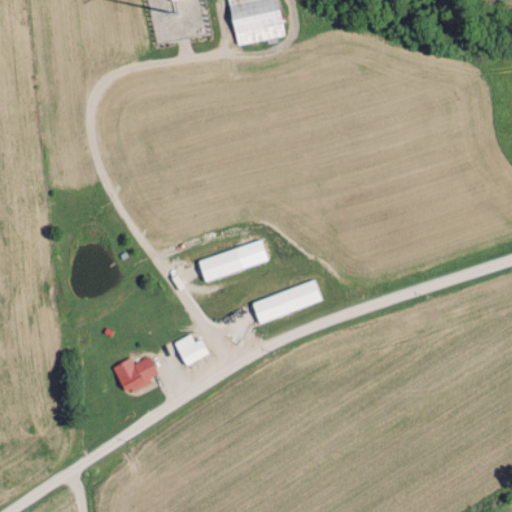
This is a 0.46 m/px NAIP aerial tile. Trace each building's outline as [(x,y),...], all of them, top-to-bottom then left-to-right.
[(283,35),(276,0),(226,0),(235,44),(283,35)] [(203,280),(242,268),(235,247),(197,260),(203,280)] [(321,300),(313,279),(250,301),(257,322),(321,300)] [(192,341),(190,334),(173,340),(182,364),(207,355),(201,338),(192,341)] [(129,357),(111,365),(124,393),(150,381),(148,377),(156,373),(148,356),(132,363),(129,357)]
